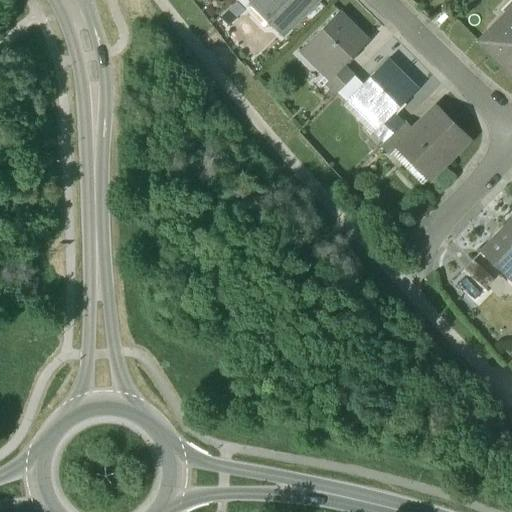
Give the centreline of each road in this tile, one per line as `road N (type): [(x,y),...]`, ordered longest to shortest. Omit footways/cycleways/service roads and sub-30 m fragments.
road 1 (track): [(164,0),(511,393)]
road 2 (residential): [(102,406),(92,68),(69,0)]
road 3 (secondary): [(397,511),(287,486),(175,475)]
road 4 (residential): [(370,0),(511,143)]
road 5 (residential): [(511,158),(427,243)]
